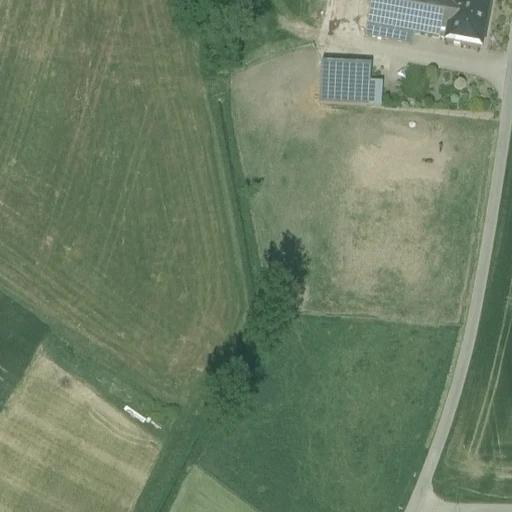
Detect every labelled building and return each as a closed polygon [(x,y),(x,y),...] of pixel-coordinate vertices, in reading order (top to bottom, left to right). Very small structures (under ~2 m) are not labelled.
[(450,0),(370,0),(365,29),(413,37),(443,42),(450,0)] [(488,0),(450,0),(443,42),(442,48),(481,55),(491,0),(490,0),(488,0)] [(275,32),(282,25),(265,8),(258,15),(275,32)] [(413,37),(365,29),(363,40),(411,48),(413,37)] [(370,68),(320,66),(318,107),(380,109),(381,85),(369,85),(370,68)]
